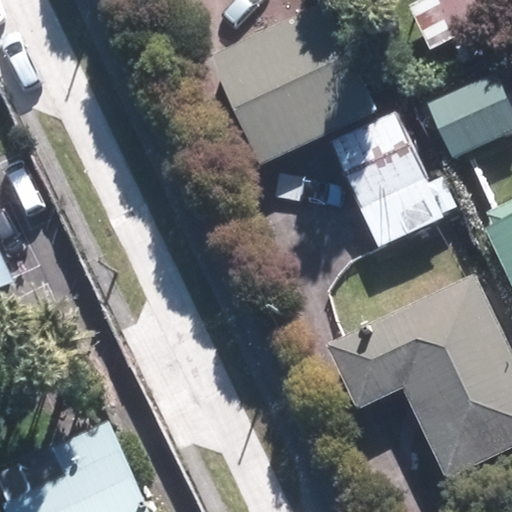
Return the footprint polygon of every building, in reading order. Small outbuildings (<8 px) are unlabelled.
[(429,0),(407,11),(429,56),(485,30),(471,0),(429,0)] [(267,168),(377,115),(324,8),(214,61),(267,168)] [(451,161),(511,132),(511,108),(500,82),(429,115),(451,161)] [(330,144),(379,250),(446,219),(397,113),(330,144)] [(511,220),(482,235),(511,297),(511,220)] [(0,294),(17,287),(0,251),(0,294)] [(511,452),(511,349),(477,277),(328,348),(360,414),(404,394),(446,484),(511,452)] [(149,511),(110,427),(51,455),(65,484),(4,511),(149,511)]
